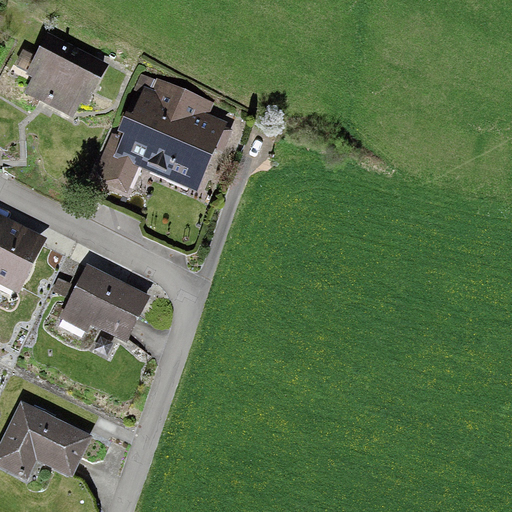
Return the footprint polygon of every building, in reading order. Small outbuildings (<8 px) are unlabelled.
[(107,66),(44,36),(15,97),(77,127),(107,66)] [(211,109),(141,79),(97,180),(127,193),(138,168),(195,192),(221,131),(205,124),(211,109)] [(15,116),(0,108),(0,140),(2,142),(15,116)] [(39,234),(0,214),(0,283),(12,290),(39,234)] [(150,298),(87,267),(62,318),(125,349),(150,298)] [(90,437),(18,404),(0,443),(0,476),(25,489),(36,465),(70,480),(90,437)]
